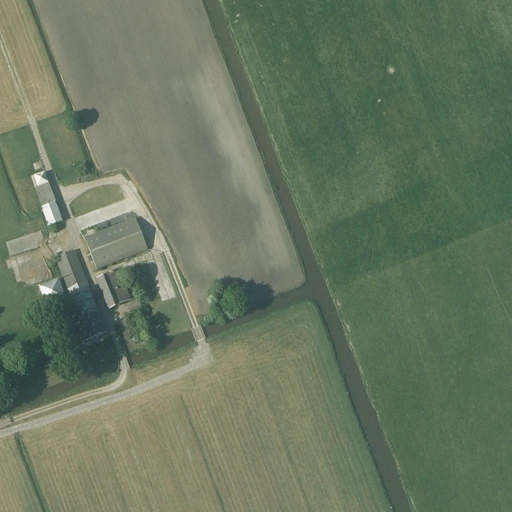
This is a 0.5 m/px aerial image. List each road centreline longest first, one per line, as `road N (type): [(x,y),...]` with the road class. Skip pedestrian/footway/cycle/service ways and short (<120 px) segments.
road 1 (track): [(0,432),(201,362),(205,349),(195,326)]
road 2 (track): [(75,241),(0,36)]
